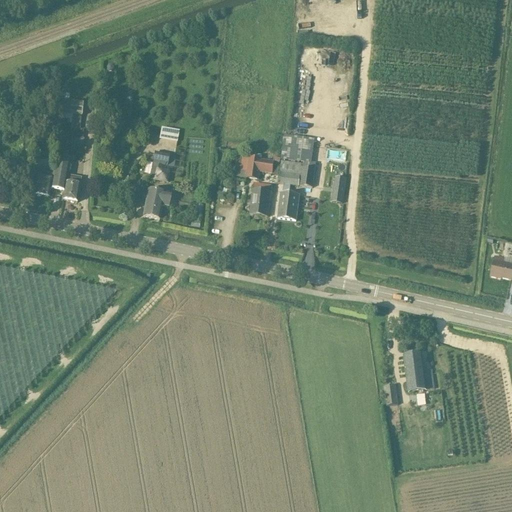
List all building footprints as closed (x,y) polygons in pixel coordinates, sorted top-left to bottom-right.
[(337,75),(296,70),(291,119),(332,123),(337,75)] [(72,138),(71,146),(82,147),(83,131),(80,130),(81,117),(83,104),(58,101),(57,115),(62,115),(72,116),(71,123),(70,123),(70,125),(70,127),(71,127),(69,137),(72,138)] [(67,125),(70,125),(70,123),(71,123),(72,116),(62,115),(61,120),(66,121),(67,121),(67,125)] [(36,169),(34,179),(37,179),(34,196),(36,196),(37,197),(39,198),(41,197),(49,198),(50,190),(62,192),(62,191),(64,191),(66,185),(66,176),(68,176),(69,176),(71,161),(70,160),(71,146),(72,138),(69,137),(71,127),(70,127),(70,128),(66,128),(66,121),(61,120),(51,119),(50,128),(58,128),(57,138),(55,158),(53,172),(36,169)] [(178,145),(180,132),(162,129),(159,141),(178,145)] [(316,165),(312,164),(316,142),(285,138),(279,186),(300,189),(313,190),(316,172),(315,172),(316,165)] [(170,157),(155,154),(153,165),(168,168),(170,157)] [(260,175),(273,176),(275,163),(281,164),(281,160),(274,159),(274,163),(262,161),(263,157),(250,155),(249,156),(237,154),(235,170),(237,170),(236,178),(246,180),(246,181),(260,182),(260,175)] [(150,180),(154,181),(156,170),(170,172),(167,187),(169,187),(171,174),(172,174),(173,169),(174,169),(176,158),(170,157),(168,168),(153,165),(150,180)] [(170,172),(156,170),(154,181),(154,184),(167,187),(170,172)] [(62,191),(62,192),(64,193),(63,201),(70,202),(71,204),(73,204),(75,203),(77,204),(80,187),(81,179),(68,177),(69,176),(68,176),(66,176),(66,185),(64,191),(62,191)] [(346,180),(335,178),(331,204),(343,205),(346,180)] [(9,187),(0,185),(0,192),(8,194),(9,187)] [(148,191),(143,219),(160,222),(162,208),(169,210),(172,195),(148,191)] [(254,192),(253,192),(250,217),(269,219),(272,194),(271,194),(254,192)] [(300,197),(281,195),(278,221),(297,224),(298,212),(300,197)] [(511,257),(505,256),(504,260),(495,258),(490,278),(497,279),(497,278),(511,281),(511,277),(511,257)] [(408,394),(434,391),(432,371),(424,372),(422,356),(404,358),(408,394)] [(396,386),(384,388),(386,408),(399,406),(396,386)]
